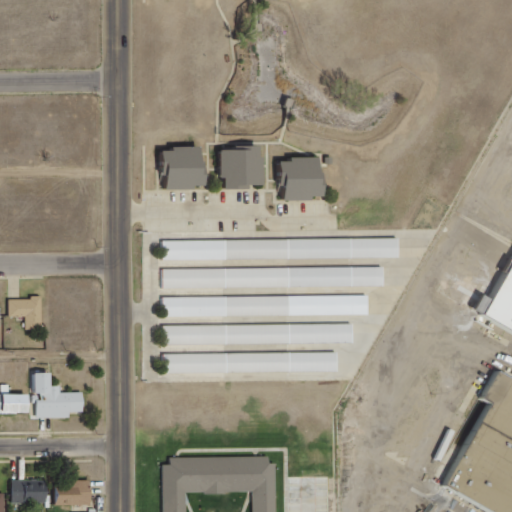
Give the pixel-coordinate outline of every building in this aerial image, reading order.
[(233,149),(233,154),(219,154),(220,182),(224,182),(224,192),(247,192),(247,188),(264,188),(263,161),(259,161),(259,149),(233,149)] [(172,151),(172,155),(161,155),(161,178),(165,178),(165,192),(191,192),(191,187),(203,187),(203,166),(200,166),(200,150),(172,151)] [(290,162),(290,165),(278,165),(278,187),(282,187),(282,196),(313,196),(313,201),(321,201),(321,177),(318,177),(318,161),(290,162)] [(164,243),(164,263),(402,261),(402,241),(164,243)] [(511,265),(490,303),(481,298),(473,312),(511,335),(511,265)] [(165,271),(165,291),(386,289),(386,270),(165,271)] [(27,296),(27,300),(4,300),(5,317),(21,316),(21,327),(38,327),(37,296),(27,296)] [(166,300),(166,320),(371,318),(370,298),(166,300)] [(166,329),(166,347),(355,346),(355,327),(166,329)] [(167,356),(167,378),(341,376),(341,355),(167,356)] [(26,372),(27,414),(80,413),(80,391),(57,391),(57,385),(44,386),(44,372),(26,372)] [(511,383),(496,375),(482,400),(492,406),(480,427),(511,445),(511,383)] [(0,393),(0,412),(21,412),(20,393),(0,393)] [(511,511),(511,445),(480,427),(443,490),(481,511),(511,511)] [(173,460),(173,468),(166,468),(166,511),(277,511),(277,468),(271,468),(271,460),(173,460)] [(7,480),(7,505),(41,505),(41,480),(7,480)] [(48,481),(48,505),(85,504),(85,481),(48,481)]
